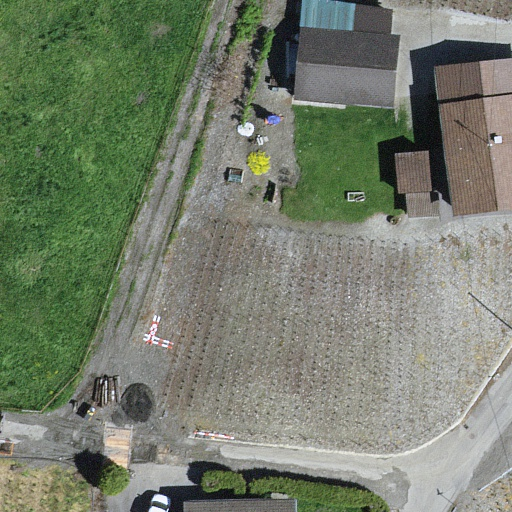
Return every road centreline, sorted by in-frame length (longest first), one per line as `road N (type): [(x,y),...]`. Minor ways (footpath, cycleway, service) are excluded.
road 1 (track): [(442,483),(0,432)]
road 2 (residential): [(425,511),(511,381)]
